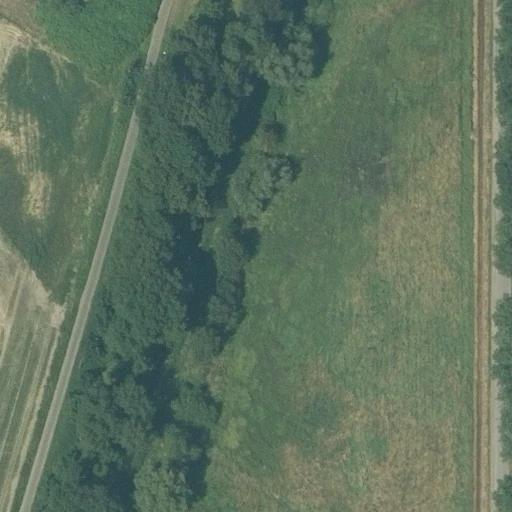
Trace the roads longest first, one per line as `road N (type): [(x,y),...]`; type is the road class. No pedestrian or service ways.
road 1 (unclassified): [(26,511),(168,0)]
road 2 (unclassified): [(501,511),(502,0)]
